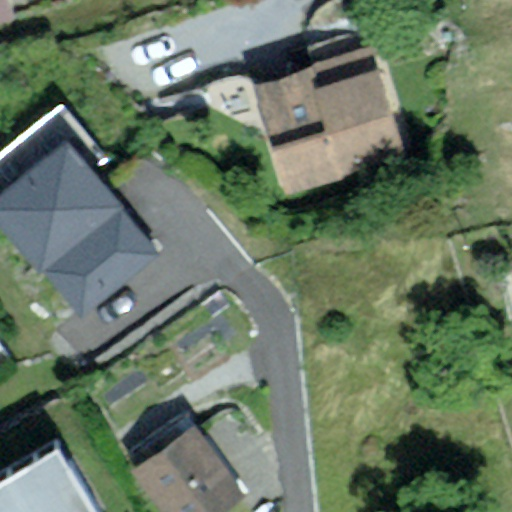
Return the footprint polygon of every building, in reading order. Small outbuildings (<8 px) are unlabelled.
[(0,0),(0,22),(8,20),(2,0),(0,0)] [(404,153),(375,57),(260,92),(289,187),(404,153)] [(61,102),(0,139),(0,166),(73,122),(61,102)] [(82,311),(154,252),(120,211),(68,148),(0,204),(0,212),(49,271),(82,311)] [(219,511),(240,497),(195,433),(140,472),(168,511),(219,511)] [(95,511),(58,454),(0,490),(0,511),(95,511)]
